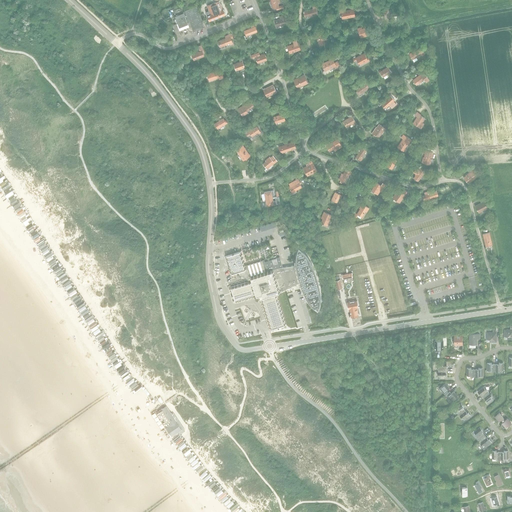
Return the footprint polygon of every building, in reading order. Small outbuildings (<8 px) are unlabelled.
[(223,9),(219,0),(220,0),(212,0),(213,3),(207,5),(211,14),(207,16),(209,21),(226,14),(223,9)] [(279,0),(276,0),(271,1),(273,8),(276,7),(276,10),(284,8),(283,5),(279,6),(278,3),(280,3),(279,0)] [(313,9),(303,11),(305,16),(309,15),(309,17),(318,15),(317,10),(318,9),(317,4),(312,6),(313,9)] [(193,29),(204,25),(204,23),(197,6),(189,9),(188,7),(184,8),(185,11),(183,12),(181,6),(172,9),(175,15),(178,23),(179,25),(183,24),(184,25),(188,23),(187,22),(189,21),(192,27),(193,29)] [(343,8),(340,9),(340,12),(341,12),(342,17),(347,16),(347,17),(355,16),(355,14),(354,11),(354,9),(343,11),(343,8)] [(276,26),(277,25),(277,26),(288,23),(287,17),(286,17),(285,14),(280,15),(281,18),(275,20),(276,23),(275,23),(276,26)] [(246,36),(257,31),(255,26),(244,31),(245,34),(245,35),(246,35),(246,36)] [(360,36),(368,33),(366,27),(358,30),(360,36)] [(231,38),(233,37),(232,33),(226,36),(227,38),(220,40),(221,43),(220,43),(221,47),(232,42),(231,38)] [(318,42),(327,39),(325,33),(316,36),(318,42)] [(294,44),(288,46),(290,52),(290,53),(293,52),(294,52),(300,49),(298,42),(297,42),(297,40),(293,41),(293,42),(294,44)] [(203,53),(204,53),(201,45),(198,46),(200,52),(192,55),(194,60),(204,56),(203,53)] [(422,49),(420,51),(419,49),(415,51),(409,54),(412,59),(416,57),(421,54),(422,55),(424,54),(422,49)] [(258,63),(267,60),(265,54),(258,56),(257,53),(252,55),(253,58),(256,57),(256,59),(256,60),(257,60),(258,63)] [(355,57),(353,58),(354,61),(357,59),(359,65),(365,62),(365,63),(370,60),(368,57),(367,57),(364,53),(356,57),(355,57)] [(340,65),(339,64),(337,61),(334,62),(332,58),(321,64),(325,71),(334,66),(335,68),(340,65)] [(242,61),(234,64),(236,71),(245,67),(242,61)] [(387,75),(391,72),(388,67),(380,71),(383,77),(387,74),(387,75)] [(219,77),(218,73),(217,71),(207,74),(209,80),(219,77)] [(420,74),(413,80),(417,84),(420,82),(424,79),(426,82),(429,80),(423,71),(420,74)] [(308,83),(303,74),(294,80),(298,88),(308,83)] [(360,94),(369,87),(365,81),(356,88),(360,94)] [(267,97),(277,92),(273,84),(263,89),(267,97)] [(390,95),(381,103),(385,108),(389,104),(392,108),(396,104),(394,100),(390,95)] [(247,103),(238,108),(241,114),(243,116),(248,112),(247,111),(250,109),(251,109),(250,109),(252,108),(251,107),(254,106),(252,102),(249,104),(248,105),(247,103)] [(417,118),(414,123),(419,127),(421,128),(424,124),(422,122),(425,118),(420,115),(421,114),(417,111),(415,115),(418,117),(417,118)] [(276,123),(285,120),(283,114),(274,117),(276,123)] [(346,127),(355,122),(352,116),(343,121),(346,127)] [(218,128),(227,123),(226,120),(225,121),(223,118),(215,124),(218,128)] [(385,128),(382,126),(381,127),(378,125),(376,128),(375,128),(372,133),(378,138),(382,133),(385,128)] [(257,126),(251,130),(249,128),(245,131),(248,136),(251,134),(252,136),(256,134),(257,135),(261,132),(257,126)] [(408,144),(411,139),(403,134),(401,136),(404,138),(404,139),(403,139),(400,144),(401,145),(399,147),(404,150),(406,148),(405,147),(407,144),(408,144)] [(334,148),(335,147),(337,150),(342,147),(337,139),(326,146),(330,151),(333,149),(334,149),(334,148)] [(283,152),(289,150),(290,150),(291,149),(292,149),(293,149),(293,150),(294,150),(294,149),(294,148),(296,147),(294,141),(284,145),(280,148),(283,152)] [(243,145),(236,149),(243,160),(250,155),(243,145)] [(358,154),(356,157),(360,160),(363,157),(362,157),(366,150),(359,146),(356,151),(358,151),(357,153),(358,154)] [(423,157),(422,162),(424,163),(429,164),(431,159),(432,159),(432,158),(431,158),(432,152),(431,152),(426,150),(423,150),(423,153),(425,153),(424,157),(423,157)] [(266,161),(263,164),(266,168),(274,162),(274,163),(277,161),(274,157),(273,155),(270,158),(269,157),(265,160),(266,161)] [(394,164),(397,160),(392,156),(386,165),(392,169),(395,164),(394,164)] [(307,166),(304,168),(308,175),(317,170),(312,161),(306,164),(307,166)] [(418,181),(425,171),(420,168),(416,173),(417,174),(414,178),(418,181)] [(341,176),(340,179),(346,182),(349,174),(350,174),(351,171),(345,169),(342,176),(341,176)] [(471,172),(464,177),(468,183),(477,176),(475,173),(476,171),(474,169),(471,171),(471,172)] [(295,180),(296,182),(289,186),(290,188),(290,189),(292,192),(296,190),(301,187),(300,184),(301,183),(300,180),(299,181),(298,178),(295,180)] [(376,182),(372,190),(376,193),(378,190),(381,191),(385,184),(383,182),(381,185),(376,182)] [(399,189),(393,197),(399,202),(405,194),(406,195),(408,192),(405,190),(403,192),(399,189)] [(265,199),(272,197),(272,196),(274,195),(273,190),(264,192),(265,193),(262,194),(262,199),(265,199)] [(424,200),(427,199),(438,195),(436,190),(429,193),(428,191),(424,192),(425,194),(422,195),(424,200)] [(276,200),(274,201),(273,201),(272,197),(265,199),(266,203),(265,203),(266,204),(267,204),(267,206),(280,203),(279,196),(277,196),(275,197),(276,200)] [(481,202),(475,206),(479,212),(488,208),(484,201),(486,200),(485,197),(479,200),(481,202)] [(367,211),(369,208),(362,203),(359,208),(360,208),(357,213),(362,216),(364,212),(365,210),(367,211)] [(329,219),(331,215),(324,212),(321,218),(323,218),(321,222),(323,223),(327,225),(330,220),(329,219)] [(491,245),(492,245),(489,232),(483,234),(486,246),(491,245)] [(241,251),(225,256),(230,274),(238,271),(238,272),(238,273),(239,274),(240,274),(237,275),(241,278),(241,275),(242,276),(244,276),(245,277),(246,278),(247,278),(247,279),(247,280),(248,281),(231,286),(235,302),(256,296),(257,296),(257,297),(259,298),(259,297),(260,298),(270,329),(286,324),(277,293),(281,292),(281,291),(300,282),(301,285),(302,289),(304,293),(305,296),(307,300),(310,304),(314,307),(318,310),(319,309),(319,307),(320,305),(320,304),(320,302),(321,300),(321,297),(321,293),(320,290),(320,287),(319,285),(318,282),(318,279),(317,276),(316,274),(315,271),(314,269),(313,266),(312,264),(310,261),(309,258),(306,255),(305,253),(303,251),(301,250),(299,248),(298,250),(297,252),(297,254),(296,257),(296,259),(296,261),(295,261),(295,264),(296,264),(296,265),(283,267),(280,257),(264,261),(267,270),(265,270),(262,260),(246,265),(241,251)] [(356,300),(347,302),(348,308),(350,308),(351,316),(357,315),(356,307),(358,307),(356,300)] [(496,341),(496,332),(496,328),(493,328),(493,332),(487,332),(487,339),(491,339),(491,341),(496,341)] [(479,337),(479,334),(469,334),(469,344),(477,344),(477,337),(479,337)] [(462,345),(462,335),(454,335),(454,345),(462,345)] [(435,348),(443,348),(443,340),(435,340),(435,348)] [(441,372),(445,372),(445,370),(445,367),(446,367),(446,363),(439,363),(439,367),(438,367),(438,370),(441,370),(441,372)] [(496,368),(496,364),(494,364),(492,364),(492,363),(487,363),(487,370),(491,370),(491,371),(494,371),(494,367),(496,368)] [(494,367),(494,371),(496,371),(499,371),(499,370),(503,370),(503,363),(499,363),(499,364),(496,364),(496,368),(494,367)] [(476,373),(476,369),(474,369),(471,369),(471,368),(467,368),(467,375),(471,375),(471,376),(474,376),(474,373),(476,373)] [(474,373),(474,376),(476,376),(479,376),(479,375),(483,375),(483,368),(478,368),(478,369),(476,369),(476,373),(474,373)] [(445,372),(441,372),(441,370),(438,370),(438,372),(438,375),(439,375),(439,379),(446,379),(446,374),(445,374),(445,372)] [(445,395),(446,394),(448,393),(446,391),(449,388),(445,383),(439,388),(443,393),(445,395)] [(487,395),(490,393),(489,392),(487,389),(486,390),(483,387),(478,391),(480,395),(481,394),(483,396),(486,394),(487,395)] [(448,393),(446,394),(449,398),(450,398),(452,401),(458,396),(454,391),(451,393),(450,391),(448,393)] [(486,394),(483,396),(485,397),(484,398),(486,400),(485,401),(488,404),(493,399),(491,396),(492,396),(490,393),(487,395),(486,394)] [(463,413),(465,411),(464,410),(464,409),(463,407),(464,406),(461,403),(453,409),(453,411),(454,412),(456,412),(457,411),(459,414),(462,412),(463,413)] [(172,414),(170,411),(166,406),(158,411),(168,426),(166,428),(172,436),(178,431),(180,434),(185,430),(173,413),(172,414)] [(462,412),(459,414),(460,415),(462,418),(463,417),(465,420),(471,416),(468,412),(467,413),(465,411),(463,413),(462,412)] [(505,420),(503,417),(499,412),(495,416),(498,421),(501,419),(503,421),(503,422),(502,423),(501,424),(502,425),(502,426),(504,427),(505,427),(506,426),(511,423),(507,418),(505,420)] [(480,427),(474,432),(477,435),(476,435),(478,438),(477,439),(478,441),(485,435),(483,434),(483,433),(482,431),(483,430),(480,427)] [(485,435),(478,441),(480,442),(481,442),(483,444),(481,446),(484,449),(487,447),(486,447),(492,442),(489,439),(488,439),(487,437),(486,437),(485,435)] [(496,452),(496,450),(492,450),(492,453),(490,453),(489,454),(489,457),(490,458),(496,458),(496,459),(499,459),(499,455),(501,455),(501,452),(499,452),(496,452)] [(499,455),(499,459),(501,459),(504,459),(504,458),(508,458),(508,450),(504,450),(504,452),(501,452),(501,455),(499,455)] [(484,507),(483,502),(478,504),(480,509),(482,509),(482,510),(485,509),(485,510),(487,510),(486,506),(484,507)]
